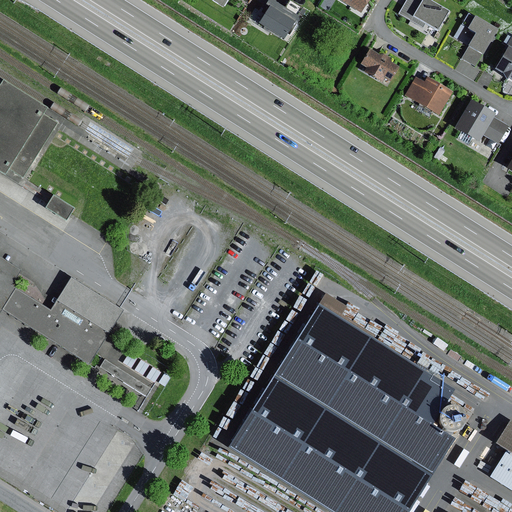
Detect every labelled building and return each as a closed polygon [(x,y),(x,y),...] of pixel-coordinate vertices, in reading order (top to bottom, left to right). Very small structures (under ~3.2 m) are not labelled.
[(284,8),(270,0),(268,0),(265,6),(268,8),(258,25),(283,41),(303,9),(289,0),(284,8)] [(337,0),(360,14),(369,0),(337,0)] [(412,18),(422,0),(406,0),(398,15),(422,28),(424,25),(412,18)] [(449,13),(426,0),(422,0),(412,18),(424,25),(437,32),(449,13)] [(497,31),(468,13),(453,38),(456,40),(464,27),(467,29),(467,30),(474,35),(467,47),(468,48),(461,59),(475,67),(497,31)] [(511,35),(505,48),(507,48),(494,71),(502,75),(505,82),(509,80),(511,81),(511,35)] [(379,56),(368,51),(360,65),(366,69),(363,73),(381,84),(384,80),(390,83),(399,68),(390,63),(389,59),(383,55),(379,56)] [(424,83),(415,78),(404,97),(438,117),(452,93),(426,78),(424,83)] [(3,82),(0,86),(0,170),(5,174),(8,168),(22,177),(56,123),(43,115),(46,109),(3,82)] [(495,115),(470,100),(453,129),(478,143),(482,135),(498,144),(508,127),(493,118),(495,115)] [(52,197),(44,209),(65,222),(73,210),(52,197)] [(22,272),(0,258),(0,309),(1,308),(89,362),(108,331),(120,312),(118,310),(70,281),(52,311),(13,286),(22,272)] [(430,376),(318,305),(226,450),(324,511),(408,511),(452,444),(427,428),(446,398),(424,384),(430,376)] [(379,342),(402,356),(412,338),(388,325),(379,342)] [(129,353),(122,364),(131,369),(137,358),(129,353)] [(105,361),(100,368),(145,398),(150,390),(105,361)] [(141,361),(134,371),(143,376),(149,366),(141,361)] [(152,368),(146,379),(154,384),(160,373),(152,368)] [(165,373),(158,383),(163,386),(170,376),(165,373)] [(437,417),(436,422),(437,426),(439,430),(442,433),(446,435),(451,435),(455,434),(459,432),(461,428),(463,424),(463,420),(461,416),(459,413),(455,410),(451,409),(447,409),(443,411),(440,413),(437,417)] [(511,424),(510,424),(499,442),(508,447),(490,477),(511,489),(511,424)]
